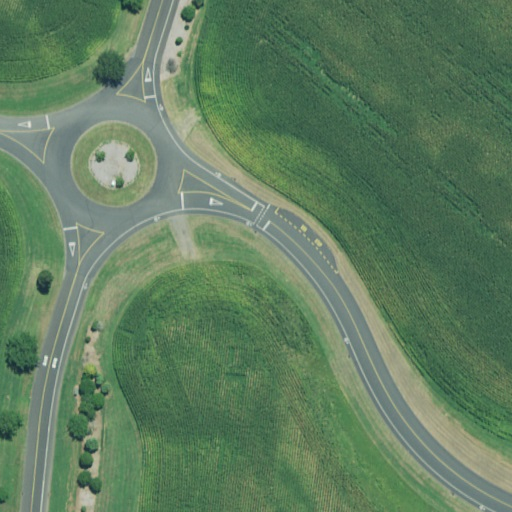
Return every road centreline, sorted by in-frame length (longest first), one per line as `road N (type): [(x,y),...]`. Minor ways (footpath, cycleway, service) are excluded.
road 1 (unclassified): [(511,506),(453,470),(410,427),(346,303),(303,248),(250,210),(167,179)]
road 2 (unclassified): [(95,209),(53,351),(30,511)]
road 3 (unclassified): [(95,209),(66,171),(72,138),(98,115),(132,113)]
